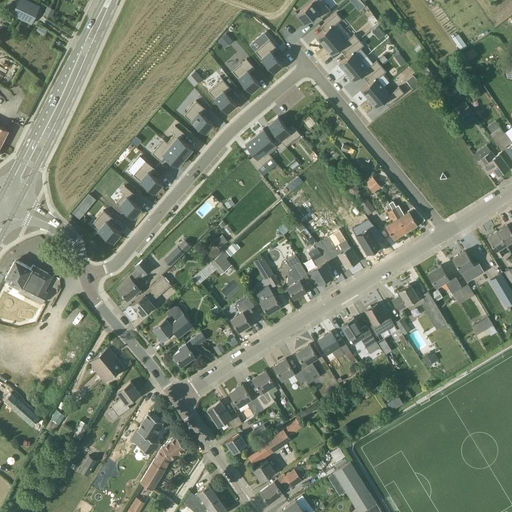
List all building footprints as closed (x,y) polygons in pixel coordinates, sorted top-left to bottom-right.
[(27,0),(18,0),(12,14),(31,23),(40,6),(27,0)] [(313,0),(297,13),(305,23),(317,13),(321,18),(330,10),(326,5),(322,0),(313,0)] [(47,5),(43,14),(51,18),(55,9),(47,5)] [(325,31),(317,37),(324,46),(339,33),(333,26),(342,18),(337,12),(321,26),(325,31)] [(378,25),(372,30),(378,38),(384,33),(378,25)] [(226,33),(218,40),(225,47),(233,41),(226,33)] [(339,33),(324,46),(332,54),(339,48),(343,53),(359,39),(354,33),(345,41),(339,33)] [(458,33),(452,38),(461,50),(467,46),(458,33)] [(258,54),(273,72),(283,64),(273,52),(278,48),(269,39),(265,43),(255,51),(258,54)] [(359,39),(343,53),(347,57),(339,64),(347,72),(361,60),(355,52),(364,45),(359,39)] [(464,54),(468,60),(477,54),(473,47),(464,54)] [(397,60),(402,57),(399,52),(394,56),(397,60)] [(383,54),(379,58),(382,63),(387,59),(383,54)] [(241,63),(232,71),(235,74),(250,92),(260,84),(250,72),(255,68),(246,58),(241,63)] [(361,60),(347,72),(354,81),(362,74),(365,79),(381,65),(377,60),(368,67),(361,60)] [(464,61),(458,66),(462,70),(468,66),(464,61)] [(429,63),(423,68),(430,77),(436,72),(429,63)] [(381,65),(365,79),(369,83),(362,90),(369,98),(383,86),(377,79),(386,71),(381,65)] [(414,75),(407,81),(413,89),(420,83),(414,75)] [(218,83),(208,91),(211,94),(226,112),(236,104),(226,92),(231,88),(223,79),(218,83)] [(454,85),(461,94),(469,88),(462,79),(454,85)] [(383,86),(369,98),(376,107),(384,101),(388,106),(404,92),(399,86),(390,94),(383,86)] [(184,115),(205,132),(213,123),(202,113),(206,108),(196,100),(192,105),(184,115)] [(468,106),(460,112),(468,124),(477,118),(468,106)] [(277,136),(286,146),(300,134),(292,125),(287,128),(278,116),(268,124),(277,136)] [(0,140),(3,142),(9,130),(0,125),(0,140)] [(171,130),(175,133),(167,142),(185,157),(192,148),(181,138),(185,133),(175,125),(171,130)] [(501,149),(505,146),(511,155),(511,141),(505,131),(504,132),(500,127),(490,134),(501,149)] [(254,136),(269,154),(277,146),(280,149),(286,146),(277,136),(273,140),(263,128),(254,136)] [(136,135),(131,140),(132,141),(137,145),(141,140),(136,135)] [(254,136),(245,143),(255,155),(250,159),(258,168),(272,157),(269,154),(254,136)] [(161,161),(165,156),(177,166),(185,157),(167,142),(163,139),(156,148),(152,153),(161,161)] [(350,146),(343,144),(341,150),(348,152),(350,146)] [(478,160),(487,172),(493,168),(498,174),(508,167),(499,153),(495,156),(491,151),(478,160)] [(133,174),(154,193),(162,183),(151,174),(155,168),(145,160),(141,165),(133,174)] [(303,181),(298,175),(293,180),(298,186),(303,181)] [(373,177),(367,182),(374,191),(380,186),(373,177)] [(350,178),(343,183),(353,195),(359,190),(350,178)] [(124,185),(120,190),(124,193),(116,202),(134,217),(142,208),(130,198),(134,193),(124,185)] [(81,202),(88,208),(96,199),(89,193),(81,202)] [(232,199),(225,203),(228,208),(235,204),(232,199)] [(367,199),(360,204),(368,214),(375,209),(367,199)] [(389,203),(392,209),(406,231),(418,224),(410,211),(404,214),(399,204),(396,206),(393,200),(389,203)] [(406,231),(392,209),(387,212),(391,218),(392,217),(394,220),(386,225),(394,238),(406,231)] [(99,215),(91,224),(95,227),(113,242),(121,233),(109,223),(113,218),(103,210),(99,215)] [(314,232),(328,223),(323,215),(310,225),(314,232)] [(305,227),(300,221),(296,225),(301,231),(305,227)] [(356,234),(368,253),(382,245),(380,242),(385,238),(371,221),(367,224),(369,227),(356,234)] [(511,231),(508,224),(498,231),(506,245),(511,241),(511,231)] [(275,233),(279,237),(283,234),(280,229),(275,233)] [(500,249),(506,245),(498,231),(487,237),(500,257),(504,254),(500,249)] [(228,241),(223,234),(213,241),(218,248),(228,241)] [(332,257),(339,253),(335,246),(335,245),(329,235),(322,239),(332,257)] [(315,243),(317,247),(318,247),(322,254),(326,261),(332,257),(322,239),(315,243)] [(335,245),(335,246),(339,253),(347,266),(358,259),(350,246),(346,239),(335,245)] [(177,247),(165,259),(170,265),(190,245),(185,240),(177,247)] [(231,244),(225,249),(226,250),(230,255),(231,256),(237,251),(231,244)] [(322,254),(318,247),(317,247),(309,252),(314,259),(316,258),(320,264),(312,269),(320,282),(332,275),(328,268),(330,267),(326,261),(322,254)] [(226,250),(225,249),(210,262),(221,274),(232,265),(226,258),(230,255),(226,250)] [(461,272),(461,271),(464,276),(472,271),(474,273),(479,270),(471,256),(469,257),(465,250),(453,258),(461,272)] [(311,279),(295,253),(286,259),(291,267),(293,266),(294,268),(288,271),(290,275),(288,276),(287,283),(289,286),(287,286),(294,298),(306,291),(302,284),(311,279)] [(118,288),(127,299),(140,288),(139,288),(147,281),(142,275),(152,267),(144,258),(134,266),(137,269),(116,287),(118,289),(118,288)] [(14,262),(6,278),(10,280),(8,284),(40,301),(45,291),(40,288),(48,273),(33,265),(32,268),(18,260),(17,261),(15,262),(14,262)] [(445,281),(452,293),(462,287),(456,276),(450,280),(441,265),(428,273),(436,286),(445,281)] [(200,282),(204,279),(199,272),(195,275),(200,282)] [(511,290),(501,273),(490,280),(505,305),(511,300),(511,290)] [(267,278),(273,286),(279,282),(273,274),(267,278)] [(150,287),(151,289),(132,305),(142,316),(154,305),(152,302),(172,285),(164,275),(150,287)] [(231,291),(237,287),(233,281),(222,289),(226,295),(232,292),(231,291)] [(405,305),(411,302),(414,307),(426,300),(417,287),(414,289),(410,283),(399,290),(401,294),(393,299),(399,309),(405,305)] [(471,297),(475,294),(470,287),(468,283),(462,287),(452,293),(459,304),(461,303),(471,297)] [(273,293),(269,286),(256,293),(260,301),(268,314),(281,306),(273,293)] [(239,305),(243,311),(231,318),(239,331),(251,324),(247,318),(254,313),(246,300),(239,305)] [(387,330),(392,327),(386,317),(387,316),(383,310),(382,310),(377,303),(366,310),(374,324),(381,320),(387,330)] [(216,305),(211,309),(215,315),(221,311),(216,305)] [(163,340),(179,327),(183,333),(193,325),(178,306),(175,306),(169,311),(168,314),(169,315),(153,328),(163,340)] [(221,311),(226,319),(233,315),(228,306),(221,311)] [(502,327),(498,319),(493,322),(489,315),(472,324),(480,339),(502,327)] [(357,333),(360,340),(372,333),(367,325),(361,328),(354,317),(342,324),(350,337),(357,333)] [(402,318),(396,322),(404,334),(410,330),(402,318)] [(327,352),(339,345),(340,344),(339,343),(331,331),(318,339),(327,352)] [(402,333),(398,336),(403,343),(407,341),(402,333)] [(200,342),(195,336),(180,348),(181,349),(174,354),(182,365),(199,352),(195,346),(200,342)] [(239,343),(234,336),(229,340),(233,346),(239,343)] [(385,338),(379,342),(386,354),(392,350),(385,338)] [(346,353),(350,350),(344,340),(339,343),(340,344),(339,345),(345,354),(346,353)] [(299,367),(301,370),(306,380),(308,383),(321,376),(313,363),(320,360),(310,343),(296,352),(304,364),(299,367)] [(97,367),(107,380),(121,369),(114,360),(117,358),(108,347),(93,360),(98,366),(97,367)] [(432,355),(424,359),(428,366),(439,359),(435,353),(432,355)] [(287,376),(294,372),(286,358),(274,365),(282,379),(285,383),(290,380),(287,376)] [(258,398),(264,408),(275,401),(268,388),(274,384),(266,370),(253,378),(263,395),(258,398)] [(300,383),(306,380),(301,370),(295,374),(300,383)] [(130,407),(127,403),(140,393),(131,381),(118,391),(122,397),(111,405),(113,407),(107,412),(113,420),(130,407)] [(264,408),(258,398),(257,396),(252,399),(251,398),(243,384),(230,392),(238,406),(246,401),(255,415),(264,408)] [(33,426),(40,418),(12,393),(5,401),(33,426)] [(219,425),(228,418),(235,428),(243,422),(236,412),(231,416),(220,400),(208,409),(219,425)] [(164,422),(149,413),(139,430),(144,434),(138,444),(152,453),(159,442),(153,439),(164,422)] [(282,427),(262,441),(246,451),(255,463),(258,461),(260,464),(253,469),(261,480),(275,471),(264,456),(289,439),(288,437),(302,427),(296,418),(283,427),(282,427)] [(75,432),(82,436),(88,424),(81,420),(75,432)] [(234,453),(247,444),(249,448),(270,433),(263,425),(255,430),(255,431),(243,439),(239,433),(226,441),(234,453)] [(165,468),(171,459),(185,449),(177,436),(162,447),(141,481),(153,489),(165,468)] [(88,475),(96,460),(88,456),(79,470),(88,475)] [(382,511),(349,458),(332,469),(359,511),(382,511)] [(311,462),(305,465),(309,471),(314,468),(311,462)] [(294,469),(286,475),(284,474),(260,491),(269,502),(282,492),(279,488),(289,481),(292,485),(301,479),(294,469)] [(139,511),(151,489),(141,484),(126,511),(139,511)] [(190,491),(182,502),(180,506),(188,511),(186,511),(203,511),(209,503),(218,497),(209,484),(198,492),(195,494),(190,491)] [(315,511),(302,495),(296,500),(282,510),(283,511),(315,511)] [(222,511),(227,509),(218,497),(209,503),(203,511),(222,511)]
